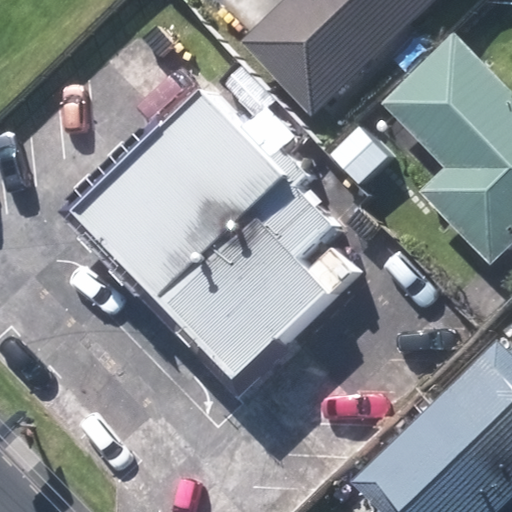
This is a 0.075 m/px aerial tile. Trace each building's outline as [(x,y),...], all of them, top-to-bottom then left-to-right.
[(300,0),(255,41),(325,120),(459,0),(300,0)] [(394,101),(459,172),(437,193),(497,259),(511,245),(511,75),(471,31),(394,101)] [(217,95),(94,209),(257,384),(380,270),(217,95)] [(511,352),(455,405),(511,466),(511,352)] [(511,511),(511,466),(455,405),(374,479),(388,495),(369,511),(511,511)]
